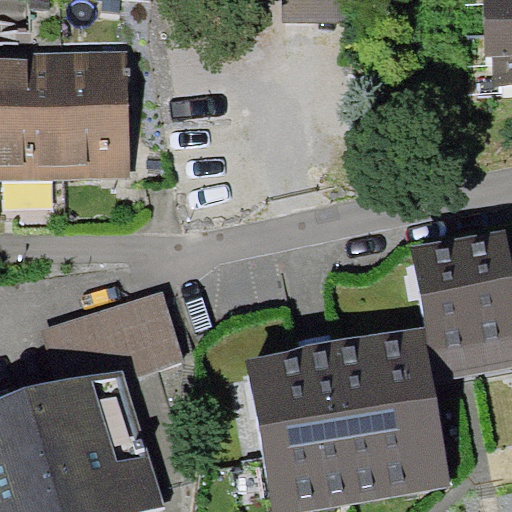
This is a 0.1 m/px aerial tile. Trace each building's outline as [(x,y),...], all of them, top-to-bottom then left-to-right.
[(282,0),(282,21),(349,23),(350,0),(282,0)] [(511,0),(484,0),(485,55),(494,55),(494,84),(511,83),(511,0)] [(58,51),(64,179),(131,176),(125,48),(89,50),(58,51)] [(0,181),(64,179),(58,51),(29,52),(30,58),(16,59),(0,59),(0,181)] [(425,326),(247,357),(274,511),(297,511),(451,485),(432,378),(511,363),(511,261),(506,229),(411,245),(425,326)] [(43,329),(61,387),(122,368),(126,380),(185,361),(163,291),(43,329)] [(61,387),(0,403),(0,511),(132,511),(161,504),(126,380),(122,368),(61,387)]
